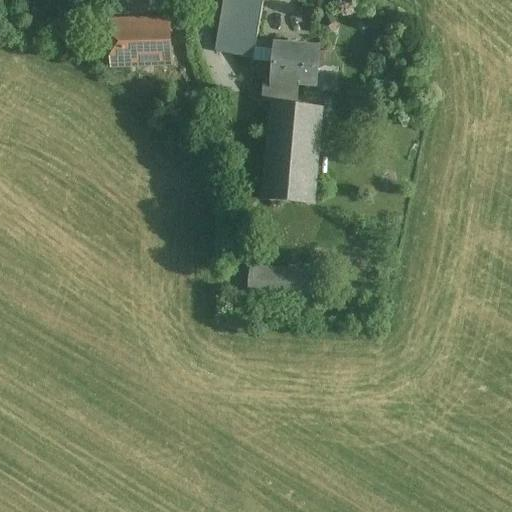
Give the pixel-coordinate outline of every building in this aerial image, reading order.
[(263,4),(239,0),(225,0),(217,54),(254,60),(257,44),(263,4)] [(170,21),(144,22),(146,66),(172,65),(170,21)] [(144,22),(110,23),(112,67),(146,66),(144,22)] [(320,49),(275,45),(275,46),(257,44),(254,60),(274,61),(272,81),(265,80),(263,100),(297,103),(299,86),(317,87),(320,49)] [(323,109),(271,105),(262,201),(314,206),(323,109)] [(323,272),(249,266),(246,300),(320,307),(323,272)]
